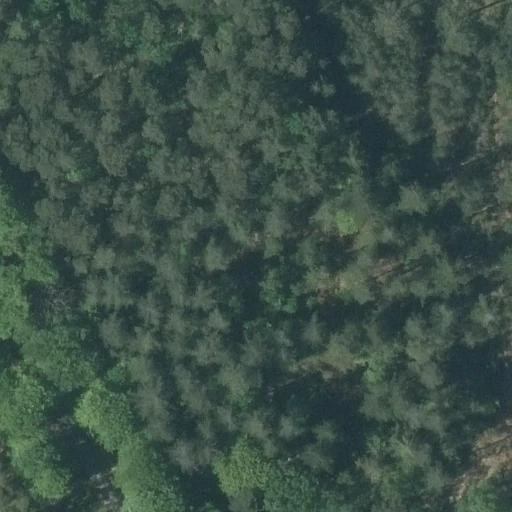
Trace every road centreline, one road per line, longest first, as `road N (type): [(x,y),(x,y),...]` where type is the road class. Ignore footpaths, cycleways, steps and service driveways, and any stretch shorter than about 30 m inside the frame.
road 1 (track): [(511,499),(78,437)]
road 2 (unclassified): [(0,308),(38,386),(78,437),(118,511)]
